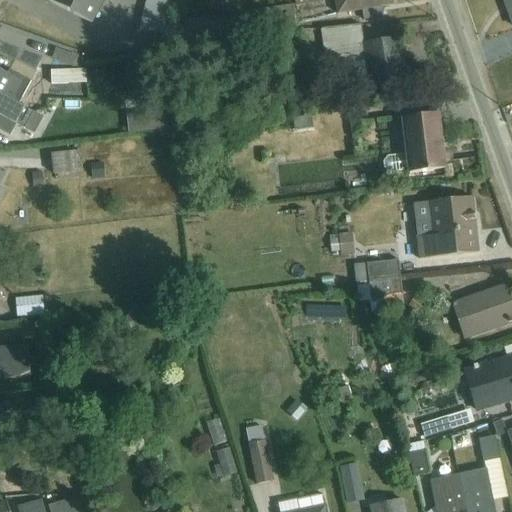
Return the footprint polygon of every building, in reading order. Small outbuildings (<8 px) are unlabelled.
[(50,0),(49,3),(92,27),(106,0),(50,0)] [(162,36),(165,23),(171,0),(147,0),(140,30),(162,36)] [(334,0),(337,16),(362,11),(363,21),(383,18),(381,9),(393,7),(391,0),(334,0)] [(511,0),(503,0),(511,23),(511,0)] [(165,23),(162,36),(158,49),(297,32),(293,6),(165,23)] [(320,31),(327,72),(349,68),(352,91),(405,83),(398,40),(363,44),(361,26),(320,31)] [(31,82),(10,70),(7,75),(0,71),(0,95),(18,105),(31,82)] [(88,95),(86,70),(51,72),(51,85),(68,85),(68,96),(88,95)] [(0,118),(24,131),(33,113),(18,105),(0,95),(0,118)] [(87,110),(87,98),(66,98),(66,110),(87,110)] [(435,100),(401,106),(403,120),(436,115),(435,100)] [(141,104),(131,105),(133,134),(144,133),(141,104)] [(294,132),(312,130),(310,113),(292,115),(294,132)] [(443,153),(438,115),(436,115),(403,120),(401,120),(405,156),(387,158),(383,163),(384,170),(390,174),(407,171),(408,175),(445,171),(444,166),(448,162),(447,157),(443,153)] [(76,152),(51,155),(53,175),(78,173),(76,152)] [(103,166),(90,167),(92,182),(105,180),(103,166)] [(43,173),(32,174),(33,189),(44,188),(43,173)] [(431,237),(416,239),(418,261),(478,254),(472,199),(427,204),(431,237)] [(341,257),(355,256),(352,234),(339,235),(339,240),(329,241),(331,254),(340,253),(341,257)] [(42,259),(22,261),(23,282),(44,281),(42,259)] [(357,285),(400,280),(398,261),(367,265),(353,266),(355,285),(357,285)] [(400,280),(357,285),(362,320),(384,317),(403,314),(400,280)] [(511,301),(507,287),(452,306),(464,340),(511,323),(511,301)] [(18,319),(44,316),(42,297),(16,300),(18,319)] [(311,315),(349,317),(350,305),(312,303),(311,315)] [(0,348),(0,378),(0,380),(30,377),(28,346),(0,348)] [(429,365),(425,354),(403,362),(407,373),(429,365)] [(511,359),(507,361),(464,374),(474,407),(511,395),(511,359)] [(386,383),(398,379),(394,365),(381,369),(386,383)] [(58,379),(65,403),(79,400),(73,376),(58,379)] [(333,392),(338,410),(353,406),(349,388),(333,392)] [(296,401),(286,413),(297,422),(307,410),(296,401)] [(471,411),(420,426),(424,439),(474,424),(471,411)] [(227,444),(220,421),(207,425),(214,448),(227,444)] [(494,511),(493,502),(508,499),(492,425),(476,429),(478,441),(479,441),(485,470),(458,476),(465,511),(494,511)] [(242,445),(249,444),(249,446),(248,446),(256,486),(273,482),(265,442),(262,427),(246,430),(246,432),(240,433),(242,445)] [(472,431),(451,438),(454,448),(475,441),(472,431)] [(425,451),(422,452),(420,444),(408,446),(410,454),(408,455),(412,478),(430,475),(425,451)] [(220,465),(214,467),(218,479),(224,477),(224,478),(237,474),(229,449),(216,453),(220,465)] [(340,468),(347,505),(364,501),(357,465),(340,468)] [(465,511),(458,476),(430,481),(436,511),(465,511)] [(87,511),(90,511),(85,492),(73,496),(73,493),(44,499),(47,511),(87,511)] [(322,495),(278,505),(278,511),(325,511),(325,506),(323,506),(322,495)] [(404,511),(402,500),(371,507),(371,511),(404,511)] [(43,511),(41,503),(19,509),(19,511),(43,511)]
